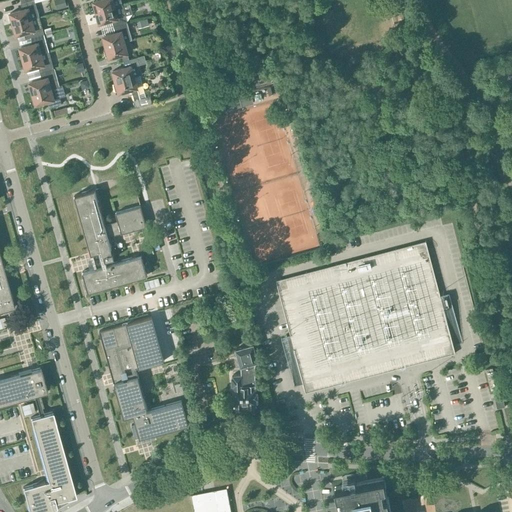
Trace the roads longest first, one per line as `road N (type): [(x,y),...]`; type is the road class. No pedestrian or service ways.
road 1 (residential): [(107,502),(191,455),(229,445),(410,455),(511,450)]
road 2 (unclassified): [(107,502),(4,149)]
road 3 (residential): [(1,138),(104,109),(74,0)]
